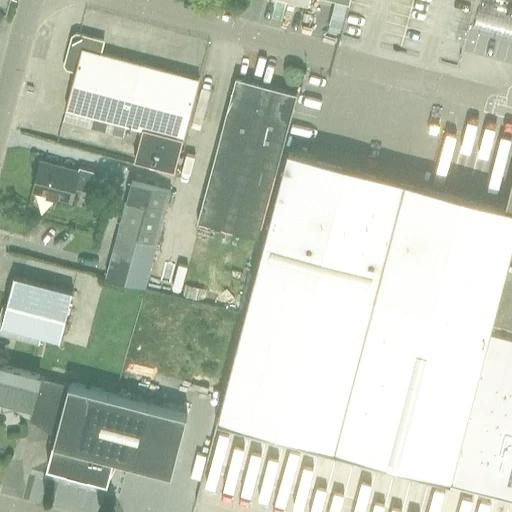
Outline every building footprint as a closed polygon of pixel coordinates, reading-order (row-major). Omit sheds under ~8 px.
[(66,107),(67,107),(64,120),(123,136),(126,123),(141,127),(133,158),(175,169),(199,78),(100,52),(104,39),(77,32),(72,35),(65,63),(68,67),(76,69),(66,107)] [(236,76),(197,222),(258,238),(297,92),(236,76)] [(219,416),(452,477),(491,328),(494,316),(511,320),(511,183),(506,205),(404,177),(289,147),(219,416)] [(79,166),(78,170),(41,161),(33,190),(72,200),(75,189),(89,193),(95,171),(79,166)] [(131,179),(116,238),(155,248),(170,190),(131,179)] [(155,248),(116,238),(106,276),(145,286),(155,248)] [(177,267),(176,291),(185,292),(187,267),(177,267)] [(59,341),(73,290),(14,275),(6,305),(2,304),(0,313),(0,333),(39,343),(41,336),(59,341)] [(511,333),(491,328),(452,477),(511,492),(511,333)] [(187,414),(69,383),(69,384),(39,376),(40,375),(0,364),(0,396),(2,397),(3,410),(14,409),(56,436),(48,465),(106,480),(112,457),(172,473),(187,414)]
